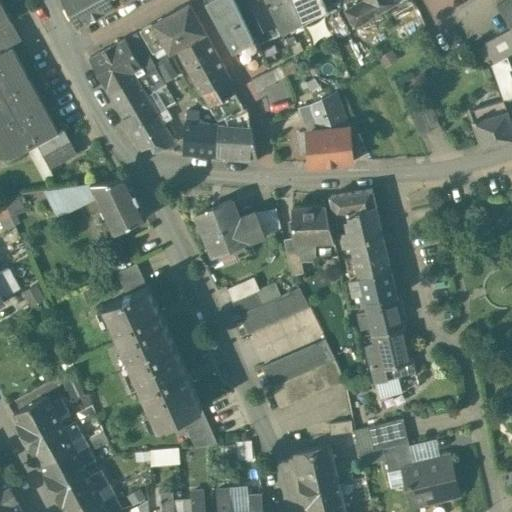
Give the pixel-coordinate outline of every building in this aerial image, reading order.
[(0,0),(0,23),(11,17),(12,18),(13,17),(3,0),(0,0)] [(64,0),(79,27),(116,6),(112,0),(64,0)] [(259,43),(239,0),(210,0),(242,57),(246,59),(263,49),(259,43)] [(282,31),(267,0),(240,0),(260,42),(282,32),(282,31)] [(273,0),(274,1),(271,3),(276,15),(297,6),(294,0),(273,0)] [(294,0),(297,6),(304,21),(324,11),(329,8),(325,0),(294,0)] [(397,0),(361,0),(347,7),(356,24),(397,0)] [(511,0),(504,0),(498,4),(511,26),(511,0)] [(206,30),(191,1),(189,2),(189,3),(157,20),(156,20),(155,21),(142,29),(155,50),(167,43),(171,50),(177,47),(206,30)] [(297,6),(276,15),(284,31),(304,21),(297,6)] [(329,8),(324,11),(328,18),(334,16),(330,7),(329,8)] [(341,13),(329,18),(339,36),(350,30),(341,13)] [(0,23),(0,50),(11,45),(0,23)] [(333,27),(323,31),(327,39),(336,35),(333,27)] [(511,28),(485,43),(495,62),(511,53),(511,28)] [(232,76),(207,30),(206,30),(177,47),(202,92),(205,91),(229,77),(232,76)] [(145,50),(135,32),(127,37),(137,55),(145,50)] [(260,42),(259,43),(263,49),(264,52),(286,42),(282,32),(260,42)] [(127,37),(93,56),(93,55),(91,56),(92,58),(110,91),(138,76),(135,70),(143,66),(137,55),(127,37)] [(59,128),(13,46),(14,46),(13,44),(11,45),(0,50),(0,142),(9,158),(31,146),(38,142),(51,167),(78,152),(64,126),(59,128)] [(157,65),(138,76),(149,95),(168,84),(157,65)] [(274,68),(253,77),(258,87),(278,78),(274,68)] [(149,95),(138,76),(110,91),(131,128),(159,112),(149,95)] [(229,77),(205,91),(211,102),(235,89),(229,77)] [(311,104),(310,104),(313,111),(320,129),(309,130),(312,164),(314,164),(351,160),(351,161),(353,160),(350,126),(349,126),(336,90),(311,104)] [(511,119),(505,99),(470,109),(484,148),(511,139),(511,119)] [(309,101),(297,108),(303,117),(313,111),(310,104),(311,104),(309,101)] [(432,105),(422,109),(430,129),(441,125),(432,105)] [(167,107),(159,112),(164,121),(173,116),(167,107)] [(248,107),(233,116),(232,113),(226,116),(229,124),(252,126),(249,108),(248,107)] [(430,129),(422,109),(411,113),(420,133),(430,129)] [(200,111),(189,110),(188,120),(199,121),(200,111)] [(159,112),(131,128),(143,148),(152,143),(155,149),(176,142),(164,121),(159,112)] [(212,116),(204,114),(204,122),(211,122),(212,116)] [(188,120),(187,120),(186,152),(187,152),(218,155),(220,123),(211,122),(204,122),(199,121),(188,120)] [(229,124),(220,123),(218,155),(259,159),(253,126),(252,126),(229,124)] [(51,167),(38,142),(31,146),(47,175),(53,171),(51,167)] [(129,177),(91,183),(97,195),(99,200),(103,209),(109,222),(114,233),(148,216),(129,177)] [(91,183),(47,190),(51,196),(59,213),(88,200),(97,195),(91,183)] [(373,187),(332,194),(338,222),(350,218),(350,215),(357,211),(357,208),(377,203),(373,187)] [(47,190),(5,196),(11,212),(12,213),(51,196),(47,190)] [(5,196),(4,194),(0,196),(0,217),(11,212),(5,196)] [(97,195),(88,200),(90,204),(99,200),(97,195)] [(232,198),(198,212),(214,253),(265,232),(257,210),(240,217),(232,198)] [(327,203),(294,204),(295,240),(326,239),(335,239),(327,203)] [(377,203),(357,208),(357,211),(350,215),(350,218),(338,222),(338,223),(346,221),(348,230),(341,232),(344,245),(352,243),(384,235),(377,203)] [(103,209),(93,214),(99,226),(109,222),(103,209)] [(11,212),(0,217),(4,228),(15,223),(11,214),(12,213),(11,212)] [(384,235),(352,243),(355,254),(347,256),(352,277),(392,267),(384,235)] [(339,256),(335,239),(326,239),(327,251),(328,251),(329,258),(339,256)] [(300,249),(288,252),(290,263),(294,273),(304,271),(300,249)] [(138,262),(118,271),(123,282),(143,273),(138,262)] [(392,267),(352,277),(356,292),(363,290),(366,302),(398,294),(392,267)] [(143,273),(123,282),(128,293),(148,284),(143,273)] [(128,293),(105,304),(159,426),(183,415),(203,406),(149,284),(148,284),(128,293)] [(300,286),(290,291),(299,311),(310,306),(300,286)] [(257,290),(234,300),(239,313),(250,308),(260,304),(262,303),(257,290)] [(290,291),(280,295),(289,315),(299,311),(290,291)] [(398,294),(366,302),(368,311),(360,313),(363,327),(371,325),(373,333),(373,334),(406,326),(398,294)] [(289,315),(280,295),(270,299),(279,319),(289,315)] [(279,319),(270,299),(262,303),(260,304),(269,324),(279,319)] [(269,324),(260,304),(250,308),(259,328),(269,324)] [(259,328),(250,308),(239,313),(248,333),(259,328)] [(406,326),(373,334),(376,343),(367,345),(375,381),(416,371),(406,326)] [(373,333),(365,335),(367,345),(376,343),(373,334),(373,333)] [(326,338),(313,344),(321,364),(336,358),(326,338)] [(313,344),(303,348),(312,368),(321,364),(313,344)] [(303,348),(293,352),(302,372),(312,368),(303,348)] [(293,352),(283,357),(292,377),(302,372),(293,352)] [(283,357),(273,361),(282,381),(292,377),(283,357)] [(282,381),(271,386),(281,408),(345,380),(336,358),(321,364),(312,368),(302,372),(292,377),(282,381)] [(273,361),(262,366),(271,386),(282,381),(273,361)] [(85,393),(74,367),(64,372),(75,398),(85,393)] [(48,394),(15,412),(19,421),(17,422),(27,439),(62,419),(59,414),(68,409),(62,396),(52,401),(48,394)] [(93,404),(77,412),(91,436),(104,429),(93,404)] [(203,406),(183,415),(188,426),(208,417),(203,406)] [(404,416),(369,425),(375,449),(384,447),(409,440),(404,416)] [(208,417),(188,426),(192,436),(212,427),(208,417)] [(62,419),(27,439),(35,455),(37,454),(42,463),(75,444),(72,438),(82,433),(75,421),(65,426),(62,419)] [(352,419),(330,422),(331,433),(353,431),(352,419)] [(212,427),(192,436),(196,445),(197,445),(220,443),(212,427)] [(409,440),(384,447),(390,471),(405,467),(404,466),(415,464),(409,440)] [(330,443),(294,451),(300,477),(299,477),(303,491),(340,482),(330,443)] [(75,444),(42,463),(46,471),(45,472),(53,488),(89,469),(86,463),(96,458),(89,445),(79,450),(75,444)] [(162,451),(152,452),(153,460),(163,459),(162,451)] [(415,464),(404,466),(405,467),(414,507),(415,507),(415,503),(457,493),(458,497),(460,497),(450,456),(415,464)] [(89,469),(53,488),(62,504),(64,503),(68,511),(102,493),(99,487),(108,482),(101,469),(92,475),(89,469)] [(5,475),(5,474),(0,476),(0,511),(17,511),(24,509),(23,508),(5,476),(5,475)] [(346,511),(340,482),(303,491),(306,505),(307,505),(308,511),(346,511)] [(364,487),(354,489),(356,499),(366,497),(364,487)] [(230,488),(217,489),(219,511),(231,511),(231,504),(230,488)] [(238,503),(237,488),(230,488),(231,504),(238,503)] [(206,511),(205,490),(192,491),(193,511),(206,511)] [(175,511),(174,492),(161,493),(162,511),(175,511)] [(102,493),(68,511),(112,511),(122,507),(115,494),(105,500),(102,493)] [(262,493),(249,494),(250,511),(249,511),(270,511),(263,511),(262,493)] [(367,499),(356,502),(358,510),(369,508),(367,499)]
